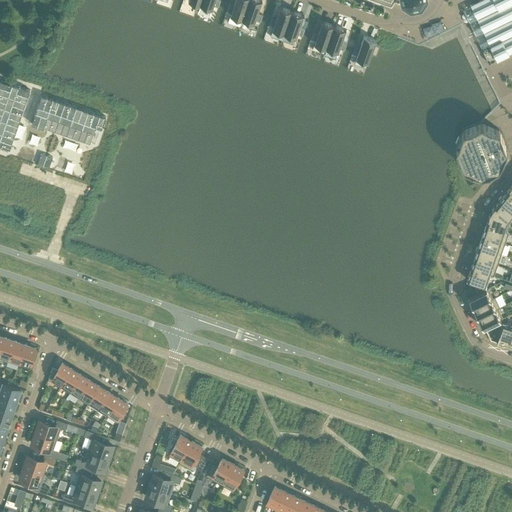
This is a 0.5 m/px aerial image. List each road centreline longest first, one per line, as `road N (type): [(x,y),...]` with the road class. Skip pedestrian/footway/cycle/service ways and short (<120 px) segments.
road 1 (secondary): [(181,336),(511,447)]
road 2 (secondary): [(511,425),(187,311)]
road 3 (residential): [(511,167),(479,209),(453,283),(472,340),(511,358)]
road 4 (secondary): [(187,311),(0,248)]
road 5 (secondary): [(0,272),(181,336)]
road 6 (residential): [(0,492),(52,343)]
road 7 (residential): [(52,343),(160,409)]
road 8 (residential): [(269,465),(160,409)]
